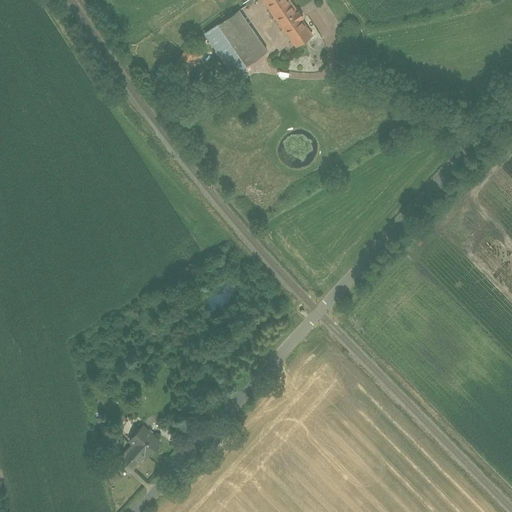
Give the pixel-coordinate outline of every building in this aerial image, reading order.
[(266,0),(295,42),(312,31),(291,0),(266,0)] [(320,0),(317,0),(303,9),(324,42),(341,31),(320,0)] [(239,66),(266,48),(240,8),(219,22),(236,47),(229,51),(239,66)] [(193,70),(205,52),(191,42),(179,60),(193,70)] [(165,440),(145,423),(132,437),(138,443),(132,450),(137,454),(143,460),(150,453),(151,455),(165,440)] [(137,454),(130,462),(136,468),(143,460),(137,454)]
